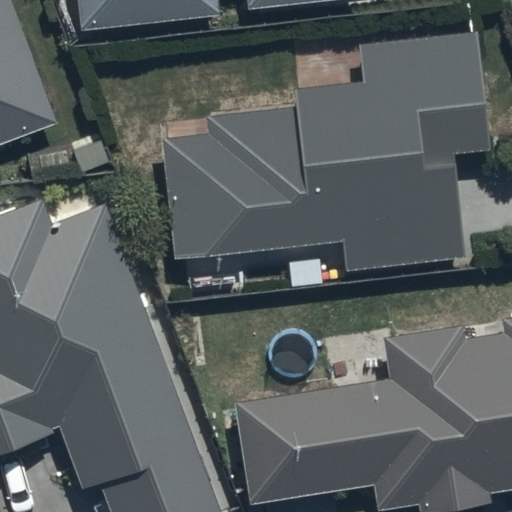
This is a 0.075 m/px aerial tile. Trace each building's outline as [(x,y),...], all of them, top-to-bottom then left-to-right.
[(0,0),(0,144),(54,125),(9,0),(0,0)] [(76,0),(80,30),(216,15),(214,0),(244,0),(245,9),(326,0),(76,0)] [(477,32),(353,44),(357,82),(295,88),(296,107),(205,115),(207,136),(158,141),(169,256),(341,239),(344,271),(464,260),(455,158),(489,155),(477,32)] [(217,511),(101,208),(51,227),(41,201),(0,216),(0,453),(59,431),(81,490),(98,484),(108,511),(217,511)] [(389,382),(234,406),(249,505),(374,486),(378,511),(417,505),(418,511),(443,511),(491,505),(489,494),(511,490),(511,322),(501,324),(503,334),(463,341),(460,325),(382,338),(389,382)]
